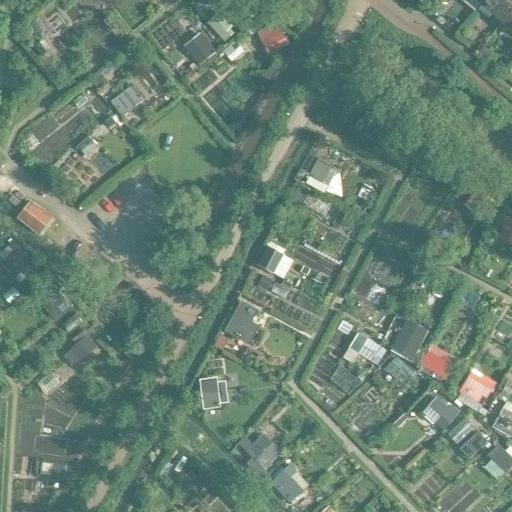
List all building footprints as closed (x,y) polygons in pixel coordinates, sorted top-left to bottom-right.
[(511,0),(484,0),(481,4),(502,21),(511,8),(511,0)] [(206,17),(221,37),(234,28),(219,8),(206,17)] [(511,8),(502,21),(511,29),(511,8)] [(197,59),(213,47),(199,29),(183,41),(197,59)] [(122,76),(103,89),(118,113),(138,100),(122,76)] [(496,203),(478,188),(464,205),(482,220),(496,203)] [(50,219),(30,203),(20,216),(40,232),(50,219)] [(272,245),(264,261),(275,267),(283,251),(272,245)] [(269,297),(284,297),(284,285),(269,285),(269,297)] [(223,327),(248,339),(262,309),(237,297),(223,327)] [(405,312),(391,342),(415,353),(429,323),(405,312)] [(74,368),(98,347),(84,332),(61,353),(74,368)] [(353,364),(374,345),(361,332),(341,350),(353,364)] [(433,342),(423,358),(447,373),(457,357),(433,342)] [(42,394),(60,389),(55,372),(37,378),(42,394)] [(482,407),(492,390),(469,375),(459,392),(482,407)] [(435,392),(421,407),(444,428),(458,413),(435,392)] [(504,405),(502,408),(503,408),(495,424),(511,432),(511,404),(507,402),(505,405),(504,405)] [(444,434),(465,458),(487,439),(465,415),(444,434)] [(511,452),(498,442),(483,462),(499,474),(511,457),(511,452)] [(266,484),(295,510),(306,498),(300,493),(309,482),(286,462),(266,484)]
